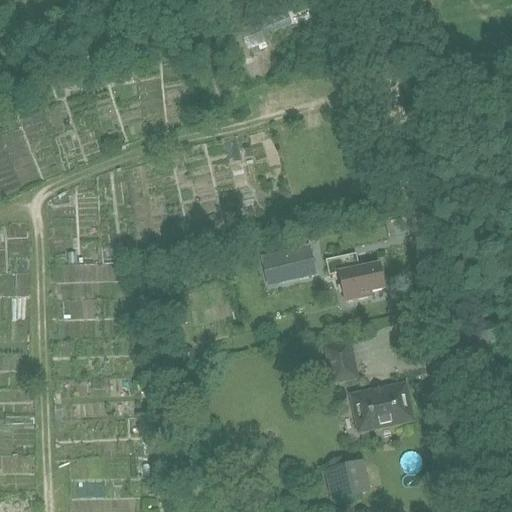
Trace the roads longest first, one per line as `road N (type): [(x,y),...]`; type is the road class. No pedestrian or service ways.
road 1 (track): [(36,201),(163,144),(392,94)]
road 2 (residential): [(484,511),(417,196)]
road 3 (track): [(48,511),(36,201)]
road 4 (track): [(417,196),(372,0)]
